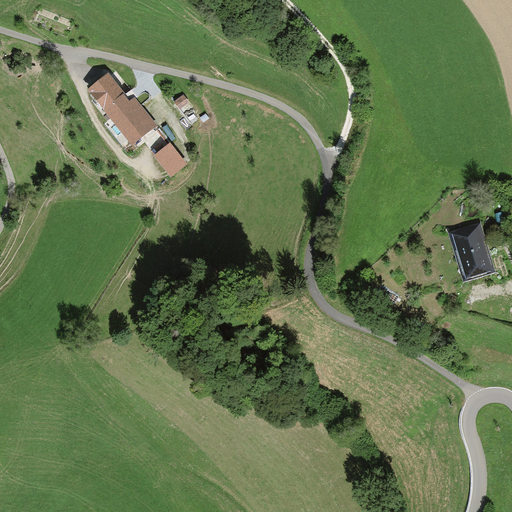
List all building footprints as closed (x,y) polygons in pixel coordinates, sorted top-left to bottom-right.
[(111,77),(92,93),(133,146),(154,129),(111,77)] [(183,93),(176,101),(188,113),(195,104),(183,93)] [(154,151),(164,145),(160,138),(149,145),(154,151)] [(155,151),(171,175),(190,161),(173,138),(155,151)] [(480,224),(448,236),(465,284),(497,273),(480,224)]
